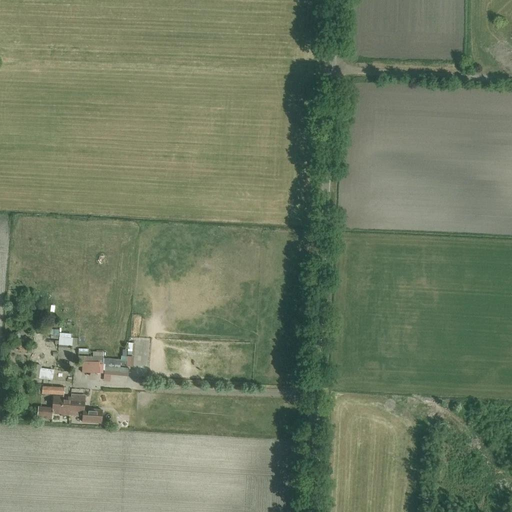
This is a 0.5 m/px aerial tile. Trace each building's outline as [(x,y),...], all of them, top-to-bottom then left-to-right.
[(73,346),(73,334),(61,334),(60,345),(73,346)] [(104,359),(104,364),(103,365),(133,367),(133,357),(126,356),(127,346),(123,346),(122,356),(121,356),(120,360),(104,359)] [(81,372),(95,372),(103,373),(103,352),(93,352),(93,356),(78,356),(78,361),(82,361),(81,372)] [(105,366),(104,373),(104,381),(110,382),(110,375),(128,376),(128,368),(105,366)] [(31,378),(52,380),(53,370),(44,369),(43,373),(40,373),(41,368),(34,367),(33,372),(32,372),(31,378)] [(42,386),(42,394),(64,396),(64,388),(42,386)] [(69,416),(71,397),(53,396),(52,408),(39,407),(38,418),(52,419),(52,413),(62,414),(62,415),(69,416)] [(85,398),(71,397),(69,416),(84,417),(83,421),(101,423),(102,409),(84,407),(85,398)]
